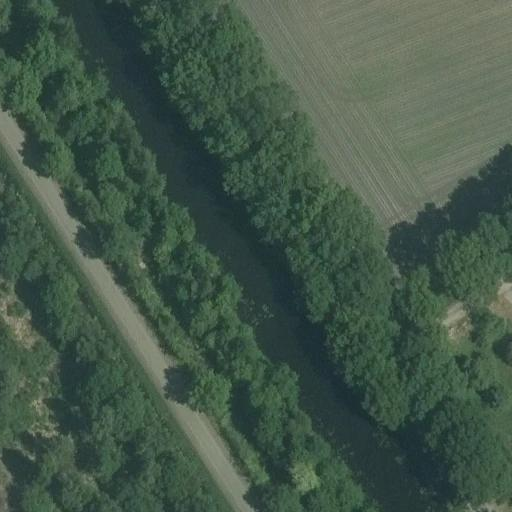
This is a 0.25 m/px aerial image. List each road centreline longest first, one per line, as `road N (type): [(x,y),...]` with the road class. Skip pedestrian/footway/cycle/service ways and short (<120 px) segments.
road 1 (unclassified): [(154,0),(479,511)]
road 2 (unclassified): [(249,511),(0,119)]
